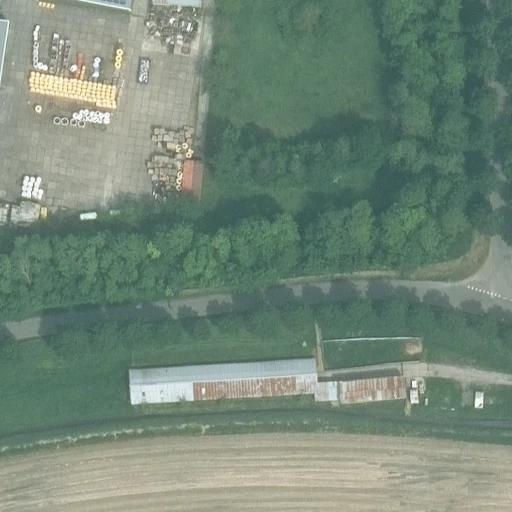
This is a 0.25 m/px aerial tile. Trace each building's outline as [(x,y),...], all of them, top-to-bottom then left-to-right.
[(26,0),(132,16),(134,0),(26,0)] [(0,47),(39,50),(40,36),(0,33),(0,47)] [(36,74),(37,57),(1,56),(0,72),(36,74)] [(361,188),(369,89),(226,76),(217,175),(361,188)] [(29,103),(7,100),(9,88),(0,86),(0,107),(27,112),(29,103)] [(404,379),(315,387),(313,361),(133,373),(135,405),(314,394),(315,397),(315,403),(329,402),(340,401),(340,405),(406,399),(404,379)]
